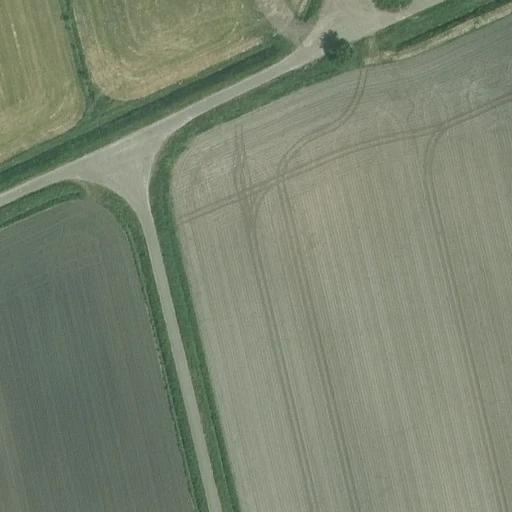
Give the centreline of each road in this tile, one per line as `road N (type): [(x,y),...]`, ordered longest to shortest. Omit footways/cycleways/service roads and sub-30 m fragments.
road 1 (unclassified): [(115,151),(146,221),(214,511)]
road 2 (unclassified): [(115,151),(351,33)]
road 3 (unclassified): [(0,202),(115,151)]
